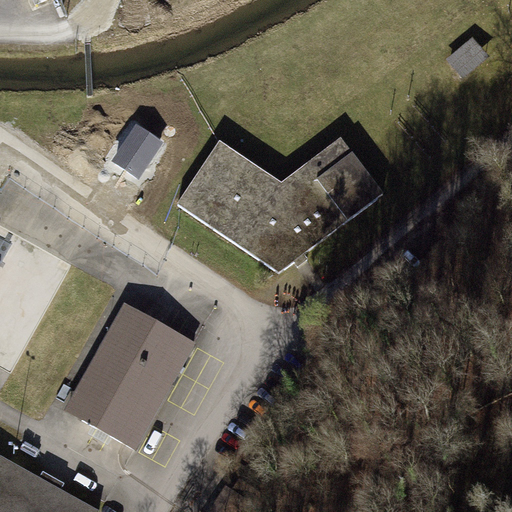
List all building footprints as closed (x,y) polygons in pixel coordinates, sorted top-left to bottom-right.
[(474,41),(450,61),(469,83),(493,63),(474,41)] [(166,151),(141,134),(125,158),(149,175),(166,151)] [(284,186),(221,145),(179,208),(281,274),(385,198),(344,142),(284,186)] [(196,345),(123,306),(64,414),(137,454),(196,345)] [(93,511),(0,462),(0,511),(93,511)] [(237,486),(221,511),(245,511),(255,497),(237,486)]
